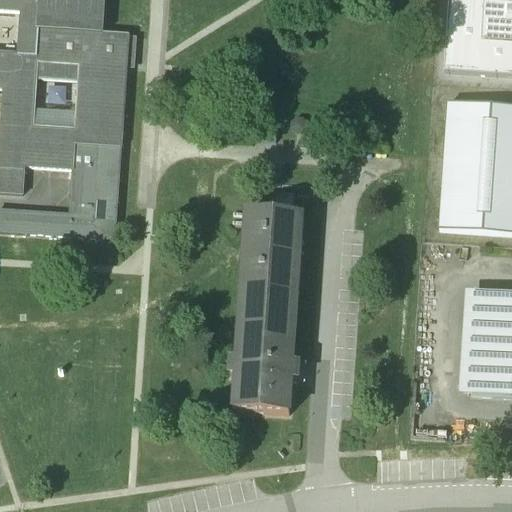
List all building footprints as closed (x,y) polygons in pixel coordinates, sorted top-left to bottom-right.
[(132,42),(108,41),(109,22),(110,0),(0,0),(0,95),(5,96),(4,115),(0,175),(0,176),(0,199),(26,201),(27,176),(74,179),(72,220),(0,215),(0,237),(119,245),(121,222),(132,42)] [(511,0),(448,0),(446,75),(511,80),(511,0)] [(511,107),(446,103),(440,235),(511,239),(511,107)] [(237,415),(292,419),(294,385),(300,385),(301,367),(295,367),(304,219),(245,215),(236,363),(229,363),(228,379),(234,380),(232,415),(237,415)] [(511,299),(477,297),(470,399),(511,401),(511,299)]
